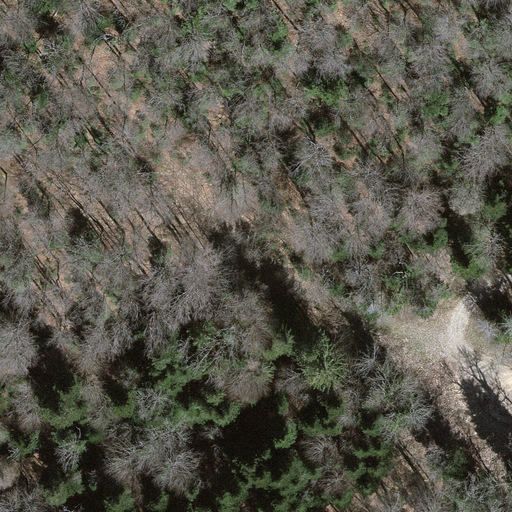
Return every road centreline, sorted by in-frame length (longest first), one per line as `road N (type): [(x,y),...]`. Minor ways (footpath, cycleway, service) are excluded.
road 1 (track): [(458,345),(0,156)]
road 2 (track): [(511,373),(467,357),(456,331),(475,294),(511,279)]
